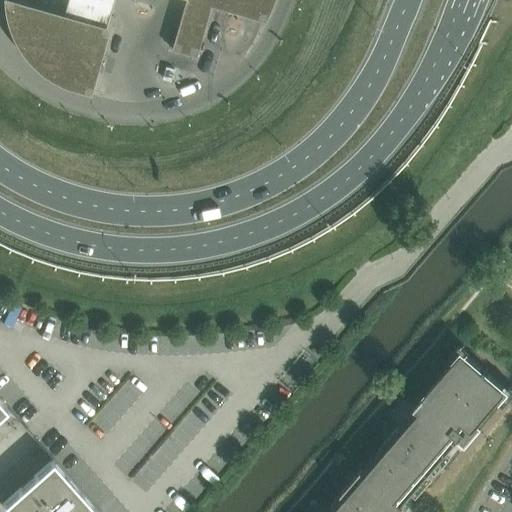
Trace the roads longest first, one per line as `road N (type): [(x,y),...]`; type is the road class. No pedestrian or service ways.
road 1 (secondary): [(0,212),(57,237),(148,251),(211,244),(281,221),(336,188),(391,134),(428,77),(461,0)]
road 2 (secondary): [(408,0),(372,81),(340,125),(307,157),(250,191),(196,208),(127,211),(52,194),(0,165)]
